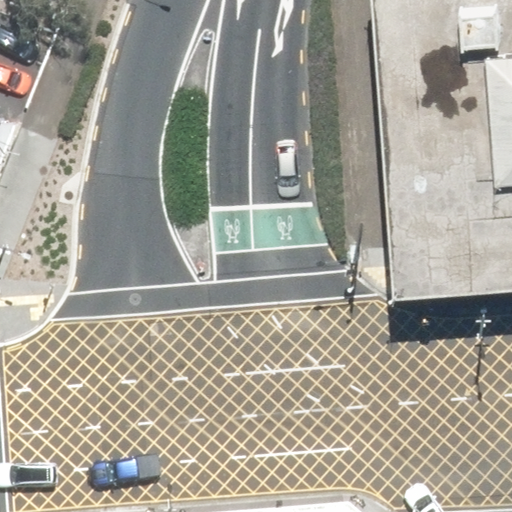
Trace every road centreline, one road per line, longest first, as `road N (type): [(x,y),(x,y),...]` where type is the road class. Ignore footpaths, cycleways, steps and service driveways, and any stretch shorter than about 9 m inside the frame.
road 1 (secondary): [(152,423),(138,299),(139,103),(184,0)]
road 2 (secondary): [(256,0),(275,251),(301,409)]
road 3 (secondary): [(511,395),(301,409)]
road 4 (secondary): [(152,423),(0,436)]
road 5 (secondary): [(301,409),(152,423)]
